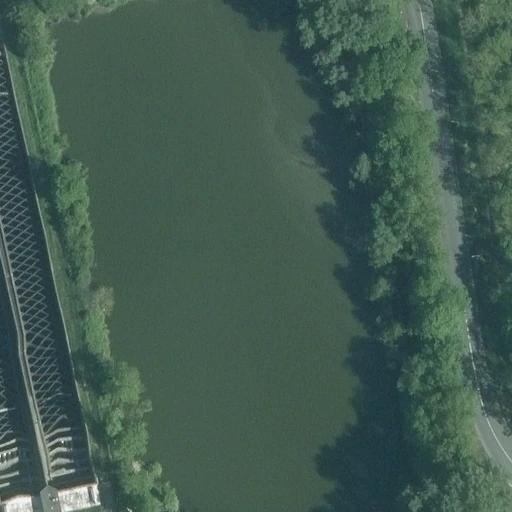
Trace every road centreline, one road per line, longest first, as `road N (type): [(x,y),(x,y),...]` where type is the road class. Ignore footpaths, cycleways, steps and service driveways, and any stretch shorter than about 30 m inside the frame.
road 1 (tertiary): [(511,464),(489,431),(475,378),(417,0)]
road 2 (motorway): [(78,511),(0,136)]
